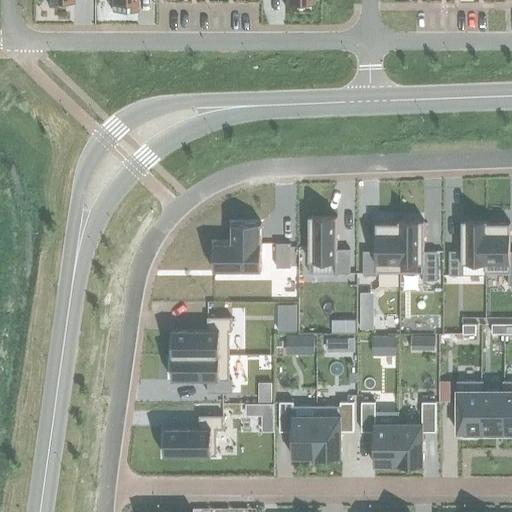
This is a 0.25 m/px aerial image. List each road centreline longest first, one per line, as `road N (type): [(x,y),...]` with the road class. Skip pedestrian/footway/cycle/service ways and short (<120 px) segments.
road 1 (residential): [(107,487),(140,263),(164,222),(197,192),(253,169),(511,157)]
road 2 (residential): [(107,487),(511,487)]
road 3 (residential): [(367,43),(27,41),(15,39),(9,0)]
road 4 (tertiary): [(39,511),(78,241)]
road 5 (tertiary): [(250,106),(173,106),(131,120),(92,161),(78,202),(78,241)]
road 6 (tertiary): [(78,241),(143,160),(250,106)]
road 7 (residential): [(511,40),(367,43)]
road 8 (tertiary): [(369,101),(511,97)]
